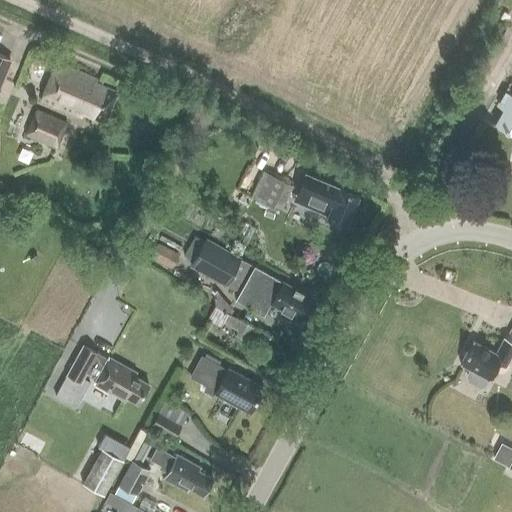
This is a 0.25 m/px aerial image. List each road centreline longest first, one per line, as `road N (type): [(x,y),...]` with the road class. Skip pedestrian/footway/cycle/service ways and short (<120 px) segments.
road 1 (track): [(444,234),(413,185),(7,0)]
road 2 (unclassified): [(257,511),(412,248),(444,234)]
